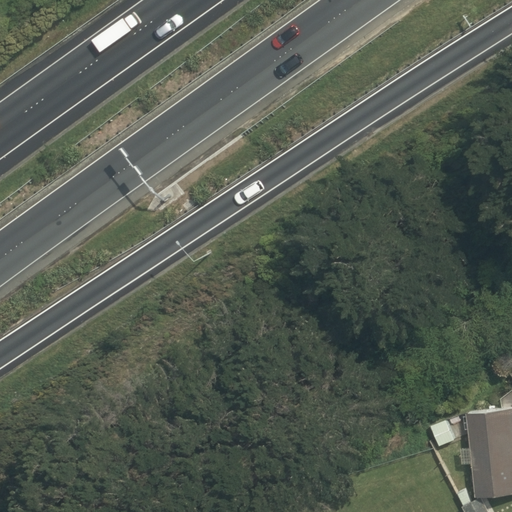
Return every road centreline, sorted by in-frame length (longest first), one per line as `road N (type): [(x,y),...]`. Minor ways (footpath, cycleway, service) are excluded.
road 1 (motorway): [(511,20),(0,353)]
road 2 (motorway): [(359,0),(0,259)]
road 3 (motorway): [(0,129),(180,0)]
